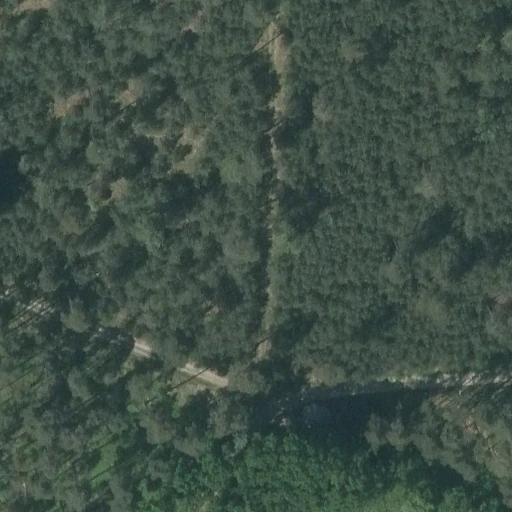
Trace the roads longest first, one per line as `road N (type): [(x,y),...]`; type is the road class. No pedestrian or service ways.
road 1 (track): [(272,0),(257,397)]
road 2 (track): [(257,397),(0,292)]
road 3 (track): [(257,397),(511,372)]
